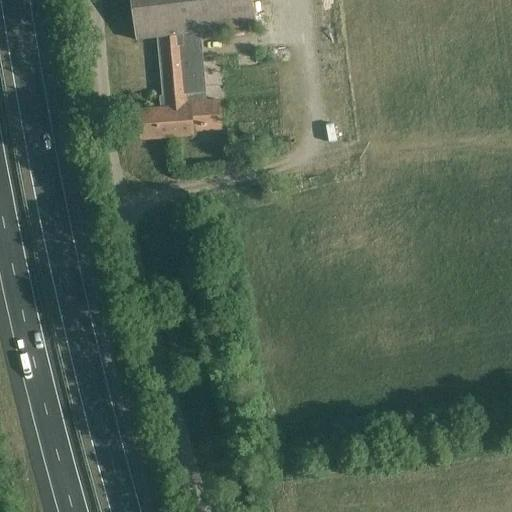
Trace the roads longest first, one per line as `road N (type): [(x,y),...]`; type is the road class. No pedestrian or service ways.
road 1 (motorway): [(125,511),(33,117),(15,0)]
road 2 (unclassified): [(205,511),(135,264),(103,0)]
road 3 (motorway): [(0,204),(72,511)]
